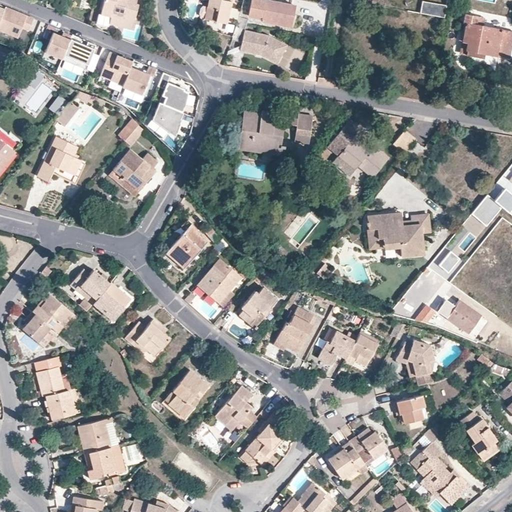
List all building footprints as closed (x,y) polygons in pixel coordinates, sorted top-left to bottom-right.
[(103,0),(100,14),(110,17),(108,22),(108,24),(131,29),(137,3),(135,3),(136,0),(103,0)] [(207,0),(207,4),(205,14),(204,15),(226,20),(230,0),(207,0)] [(247,16),(250,0),(242,0),(242,2),(238,16),(247,19),(247,16)] [(295,5),(271,0),(250,0),(247,16),(261,19),(261,21),(291,27),(295,5)] [(47,1),(45,7),(60,13),(62,6),(47,1)] [(19,13),(18,14),(16,13),(16,11),(5,7),(5,8),(0,18),(0,30),(18,37),(22,28),(29,30),(34,19),(19,13)] [(509,57),(511,42),(511,31),(481,26),(475,24),(477,16),(464,13),(462,21),(464,22),(460,42),(465,43),(464,49),(484,53),(496,56),(497,55),(509,57)] [(247,19),(238,16),(232,37),(231,39),(241,42),(245,23),(247,19)] [(483,17),(477,16),(475,24),(481,26),(483,17)] [(70,39),(71,35),(63,32),(62,36),(53,32),(45,52),(61,59),(70,39)] [(267,36),(244,32),(239,51),(257,54),(257,53),(260,53),(260,55),(261,55),(270,60),(278,41),(267,36)] [(86,45),(70,39),(61,59),(85,69),(95,45),(87,42),(86,45)] [(285,45),(278,41),(270,60),(277,63),(285,45)] [(465,43),(460,42),(458,53),(483,59),(484,53),(464,49),(465,43)] [(122,85),(130,67),(132,61),(110,51),(100,75),(122,85)] [(45,73),(34,66),(24,79),(34,87),(45,73)] [(150,84),(156,70),(148,66),(146,73),(130,67),(122,85),(122,86),(141,95),(147,82),(150,84)] [(180,88),(180,87),(168,82),(170,75),(163,72),(157,86),(164,89),(158,102),(182,112),(185,104),(188,91),(184,89),(180,88)] [(145,96),(150,84),(147,82),(141,95),(145,96)] [(78,91),(75,96),(87,103),(90,96),(78,91)] [(55,111),(65,98),(58,93),(48,106),(55,111)] [(155,111),(158,102),(151,100),(148,108),(155,111)] [(70,102),(56,120),(64,125),(77,107),(70,102)] [(180,118),(182,113),(182,112),(158,102),(155,111),(151,119),(174,136),(181,119),(180,118)] [(243,111),(243,115),(284,121),(283,123),(296,124),(297,118),(275,115),(275,112),(261,110),(260,113),(243,111)] [(297,118),(296,124),(294,134),(309,136),(312,116),(297,113),(297,118)] [(284,121),(243,115),(239,145),(272,149),(274,135),(282,136),(283,123),(284,121)] [(138,124),(132,118),(118,135),(124,141),(137,125),(138,124)] [(374,154),(364,145),(362,147),(360,145),(361,143),(364,139),(356,133),(360,129),(349,120),(327,147),(337,155),(354,169),(355,169),(358,165),(372,177),(388,158),(377,150),(374,154)] [(143,130),(137,125),(124,141),(130,146),(143,130)] [(393,144),(405,154),(416,140),(404,130),(393,144)] [(309,136),(294,134),(294,141),(308,143),(309,136)] [(280,145),(282,136),(274,135),(272,149),(239,145),(238,149),(283,155),(284,145),(280,145)] [(56,136),(37,175),(47,180),(53,165),(73,174),(80,160),(72,156),(77,146),(56,136)] [(0,139),(0,169),(14,151),(0,139)] [(130,149),(109,175),(135,196),(156,170),(152,168),(158,161),(147,153),(142,159),(130,149)] [(354,169),(337,155),(332,162),(349,176),(354,169)] [(401,213),(389,214),(390,218),(394,218),(400,222),(400,226),(422,225),(422,233),(429,233),(428,215),(412,216),(412,220),(402,221),(401,213)] [(424,254),(422,233),(422,225),(400,226),(400,222),(394,218),(390,218),(389,214),(368,216),(369,229),(377,228),(378,237),(383,237),(384,247),(400,246),(401,256),(424,254)] [(191,222),(183,230),(184,231),(165,252),(183,267),(207,241),(198,233),(199,232),(191,222)] [(377,228),(369,229),(370,248),(384,247),(383,237),(378,237),(377,228)] [(247,235),(238,229),(235,234),(243,241),(247,235)] [(219,258),(197,285),(221,305),(232,293),(229,289),(240,276),(219,258)] [(46,278),(51,270),(46,266),(40,273),(46,278)] [(69,285),(92,304),(109,283),(93,270),(88,275),(82,269),(69,285)] [(110,282),(109,283),(92,304),(111,320),(127,302),(115,291),(117,288),(110,282)] [(276,297),(262,284),(257,290),(254,287),(240,304),(243,307),(238,312),(249,321),(254,317),(257,319),(276,297)] [(130,299),(117,288),(115,291),(127,302),(130,299)] [(47,292),(31,311),(49,327),(56,332),(56,333),(62,326),(65,328),(76,316),(47,292)] [(333,306),(335,303),(315,296),(314,299),(333,306)] [(460,299),(455,306),(445,300),(437,310),(468,332),(481,314),(460,299)] [(284,319),(274,338),(284,344),(286,340),(299,347),(312,322),(308,320),(312,313),(296,304),(288,321),(284,319)] [(429,306),(418,320),(426,322),(435,311),(429,306)] [(49,327),(31,311),(23,320),(27,323),(22,329),(37,342),(49,327)] [(157,329),(160,325),(153,319),(145,328),(137,321),(124,337),(131,343),(135,340),(146,350),(161,332),(157,329)] [(402,324),(396,322),(390,334),(395,337),(402,324)] [(406,325),(402,324),(395,337),(399,339),(406,325)] [(56,332),(49,327),(37,342),(43,347),(56,332)] [(354,338),(345,334),(335,328),(328,339),(326,338),(317,355),(330,362),(336,351),(344,355),(354,338)] [(359,328),(358,331),(377,341),(378,338),(359,328)] [(354,338),(356,334),(347,329),(345,334),(354,338)] [(358,331),(356,334),(354,338),(344,355),(344,356),(352,361),(354,356),(365,362),(377,341),(358,331)] [(163,334),(161,332),(146,350),(154,356),(168,339),(163,334)] [(411,337),(406,335),(395,357),(405,360),(409,374),(414,372),(417,382),(432,378),(430,368),(427,358),(434,356),(430,342),(412,336),(411,337)] [(284,344),(274,338),(272,342),(282,347),(284,344)] [(140,351),(146,350),(135,340),(131,343),(140,351)] [(286,340),(284,344),(297,350),(299,347),(286,340)] [(480,354),(476,360),(485,365),(489,360),(480,354)] [(57,357),(33,363),(42,397),(46,395),(63,391),(59,375),(57,366),(60,365),(57,357)] [(189,369),(171,390),(175,394),(168,402),(184,416),(197,401),(192,397),(199,389),(201,392),(207,385),(189,369)] [(69,389),(65,373),(59,375),(63,391),(68,390),(69,389)] [(511,380),(500,392),(509,403),(505,406),(511,413),(511,380)] [(232,416),(239,422),(246,428),(255,417),(248,410),(251,407),(245,401),(251,394),(241,385),(214,416),(224,425),(232,416)] [(73,388),(69,389),(68,390),(74,413),(79,412),(73,388)] [(68,390),(63,391),(46,395),(52,419),(74,413),(68,390)] [(175,394),(171,390),(164,399),(168,402),(175,394)] [(423,406),(421,395),(396,401),(400,414),(402,414),(404,423),(423,418),(420,407),(423,406)] [(282,419),(273,411),(257,430),(260,432),(245,450),(252,456),(261,465),(274,450),(271,448),(269,446),(280,433),(278,432),(284,425),(280,422),(282,419)] [(471,444),(477,453),(483,449),(489,456),(499,450),(494,441),(496,439),(481,417),(478,419),(473,411),(459,420),(474,442),(471,444)] [(231,430),(239,422),(232,416),(224,425),(231,430)] [(109,417),(76,425),(78,433),(83,432),(86,443),(81,444),(84,453),(110,447),(104,423),(111,421),(109,417)] [(432,428),(438,434),(443,429),(437,423),(432,428)] [(432,428),(430,426),(424,433),(426,436),(427,436),(431,441),(432,441),(439,435),(438,434),(432,428)] [(348,440),(363,462),(365,464),(387,448),(374,430),(372,432),(367,427),(348,440)] [(282,435),(280,433),(269,446),(271,448),(282,435)] [(427,436),(426,436),(424,433),(413,444),(416,447),(427,436)] [(341,478),(363,462),(348,440),(342,445),(343,448),(327,459),(341,478)] [(432,441),(431,441),(410,462),(424,476),(419,481),(435,496),(439,492),(446,499),(453,491),(456,493),(465,484),(457,477),(455,475),(454,477),(449,472),(438,461),(439,458),(437,456),(442,451),(432,441)] [(407,444),(400,451),(401,456),(411,446),(407,444)] [(118,445),(110,447),(115,469),(108,471),(109,475),(124,471),(118,445)] [(411,446),(401,456),(404,459),(414,449),(411,446)] [(110,447),(84,453),(86,464),(91,463),(92,468),(88,469),(86,469),(89,479),(101,476),(100,473),(108,471),(115,469),(110,447)] [(483,449),(477,453),(483,461),(489,456),(483,449)] [(247,462),(252,456),(245,450),(240,456),(247,462)] [(454,468),(449,472),(454,477),(455,475),(457,477),(460,475),(454,468)] [(353,504),(377,480),(374,477),(349,501),(353,504)] [(312,482),(300,496),(305,500),(300,504),(296,500),(292,497),(283,506),(290,511),(299,511),(304,508),(309,511),(328,511),(330,511),(328,509),(335,502),(312,482)] [(467,487),(465,484),(456,493),(453,491),(446,499),(451,503),(467,487)] [(73,496),(71,504),(75,505),(73,511),(70,511),(68,511),(67,511),(99,511),(100,509),(102,509),(103,501),(73,496)] [(305,500),(300,496),(296,500),(300,504),(305,500)] [(133,499),(129,511),(130,511),(169,511),(165,508),(154,505),(133,499)] [(156,501),(154,505),(165,508),(169,511),(176,511),(166,504),(156,501)] [(412,511),(406,503),(392,511),(412,511)]
